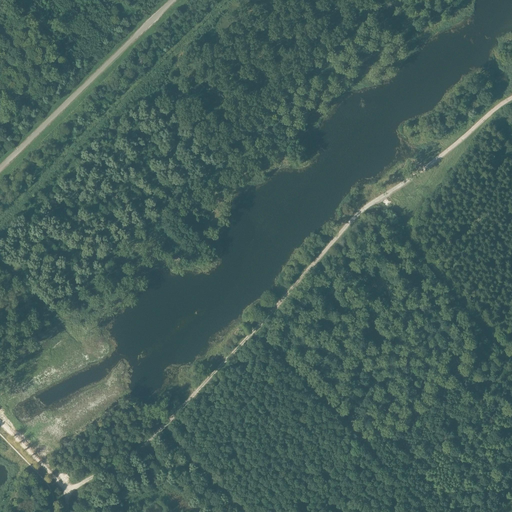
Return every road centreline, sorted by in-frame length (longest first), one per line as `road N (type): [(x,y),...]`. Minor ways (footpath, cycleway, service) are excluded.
road 1 (track): [(511,102),(489,116),(421,210),(372,205),(165,423),(91,475),(51,489)]
road 2 (tertiary): [(0,167),(172,0)]
